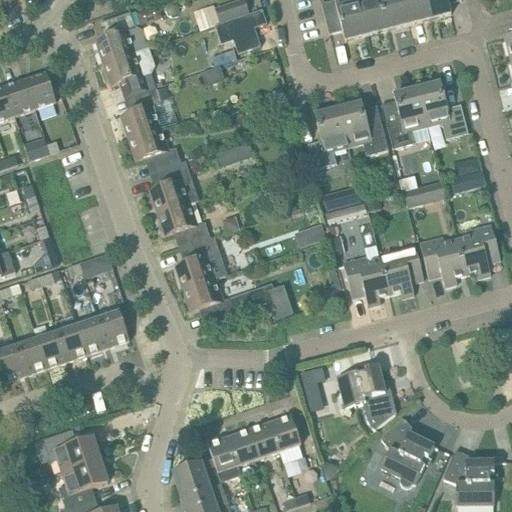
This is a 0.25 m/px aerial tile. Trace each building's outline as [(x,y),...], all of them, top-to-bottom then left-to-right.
[(356,0),(333,0),(334,2),(321,6),(329,37),(342,33),(345,44),(367,38),(356,0)] [(364,0),(356,0),(367,38),(387,33),(379,0),(373,0),(365,2),(364,0)] [(379,0),(387,33),(408,27),(401,0),(379,0)] [(423,0),(401,0),(408,27),(429,22),(423,0)] [(462,3),(461,0),(423,0),(429,22),(451,16),(448,6),(462,3)] [(245,1),(215,11),(221,26),(250,16),(245,1)] [(95,44),(103,67),(149,52),(143,33),(136,31),(130,15),(108,23),(111,34),(103,36),(105,40),(95,44)] [(129,88),(133,98),(154,92),(149,77),(151,76),(155,69),(149,52),(103,67),(110,89),(120,86),(122,90),(129,88)] [(26,85),(35,113),(56,106),(46,78),(26,85)] [(5,92),(14,120),(35,113),(26,85),(5,92)] [(440,85),(417,91),(427,130),(442,126),(446,143),(468,137),(461,108),(447,112),(440,85)] [(120,119),(128,143),(159,132),(152,109),(159,106),(159,105),(170,101),(166,89),(155,93),(154,92),(133,98),(137,110),(129,112),(130,116),(120,119)] [(427,130),(417,91),(393,97),(400,123),(386,127),(393,152),(415,147),(412,134),(427,130)] [(0,93),(0,124),(14,120),(5,92),(0,93)] [(361,106),(338,112),(348,150),(363,146),(366,159),(388,153),(387,148),(382,128),(368,132),(361,106)] [(348,150),(338,112),(315,117),(321,144),(308,147),(314,173),(336,167),(333,154),(348,150)] [(155,164),(158,173),(179,167),(174,150),(166,153),(159,132),(128,143),(136,165),(145,162),(147,166),(155,164)] [(241,148),(242,154),(258,150),(256,144),(241,148)] [(56,145),(47,148),(50,157),(59,154),(56,145)] [(50,157),(47,148),(26,155),(29,164),(50,157)] [(14,159),(5,161),(8,171),(16,168),(14,159)] [(5,161),(0,163),(0,173),(8,171),(5,161)] [(157,216),(189,206),(198,203),(186,165),(179,167),(158,173),(162,185),(154,188),(156,192),(150,194),(157,216)] [(482,175),(461,180),(465,194),(486,188),(482,175)] [(417,191),(414,180),(399,184),(402,195),(417,191)] [(23,191),(27,203),(35,200),(31,188),(23,191)] [(417,191),(402,195),(406,212),(422,208),(417,191)] [(333,197),(323,199),(327,215),(337,212),(333,197)] [(35,200),(27,203),(31,215),(39,212),(35,200)] [(378,201),(365,204),(367,214),(380,211),(378,201)] [(201,244),(210,241),(205,225),(196,228),(189,206),(157,216),(165,240),(175,237),(176,241),(184,238),(187,248),(201,244)] [(325,218),(327,227),(366,216),(364,206),(325,218)] [(321,228),(295,236),(300,251),(326,242),(321,228)] [(37,232),(41,244),(49,241),(45,229),(37,232)] [(469,241),(457,244),(466,279),(477,276),(478,281),(490,278),(488,267),(500,263),(491,229),(467,235),(469,241)] [(49,241),(41,244),(45,256),(53,253),(49,241)] [(175,269),(183,293),(216,282),(209,261),(216,259),(210,241),(201,244),(205,255),(183,263),(184,266),(175,269)] [(466,279),(457,244),(444,247),(443,241),(419,247),(424,263),(428,282),(441,279),(444,290),(457,287),(455,281),(466,279)] [(393,260),(380,264),(389,298),(400,296),(401,302),(414,298),(411,287),(424,283),(415,248),(391,255),(393,260)] [(389,298),(380,264),(368,267),(367,261),(343,267),(352,302),(365,299),(368,310),(380,307),(379,301),(389,298)] [(91,263),(80,267),(83,275),(94,271),(91,263)] [(83,275),(80,267),(68,271),(70,279),(83,275)] [(336,269),(327,272),(332,288),(327,299),(339,304),(343,293),(336,269)] [(51,276),(39,281),(42,290),(54,286),(51,276)] [(42,290),(39,281),(27,285),(30,294),(42,290)] [(216,282),(183,293),(190,316),(208,310),(213,325),(236,317),(230,301),(223,304),(216,282)] [(283,289),(269,294),(278,322),(293,317),(283,289)] [(9,291),(0,293),(0,303),(12,299),(9,291)] [(120,315),(99,322),(108,351),(129,344),(120,315)] [(99,322),(78,329),(88,358),(108,351),(99,322)] [(78,329),(57,336),(67,365),(88,358),(78,329)] [(57,336),(37,343),(47,372),(67,365),(57,336)] [(37,343),(16,350),(26,379),(47,372),(37,343)] [(26,379),(16,350),(0,355),(0,370),(5,386),(26,379)] [(312,367),(294,373),(297,383),(315,378),(312,367)] [(366,377),(359,379),(357,375),(337,380),(342,400),(345,412),(363,407),(367,424),(374,433),(380,429),(396,416),(389,407),(393,403),(390,391),(384,393),(378,370),(365,373),(366,377)] [(291,419),(270,426),(280,455),(301,448),(291,419)] [(381,471),(400,480),(400,484),(401,487),(403,490),(407,490),(411,489),(413,486),(415,488),(434,449),(413,439),(415,435),(405,422),(381,442),(390,453),(381,471)] [(270,426),(250,434),(259,462),(280,455),(270,426)] [(250,434),(229,441),(239,469),(259,462),(250,434)] [(58,463),(62,475),(100,462),(93,440),(73,447),(68,435),(42,443),(50,466),(58,463)] [(213,462),(215,468),(221,486),(242,479),(239,469),(229,441),(208,448),(213,462)] [(443,482),(456,488),(456,507),(494,507),(494,465),(471,465),(471,460),(455,454),(448,472),(443,482)] [(58,491),(65,511),(68,511),(92,504),(88,492),(108,486),(100,462),(62,475),(66,488),(58,491)] [(172,475),(178,492),(207,483),(203,472),(215,468),(213,462),(201,466),(201,465),(172,475)] [(326,466),(322,467),(326,481),(331,482),(341,472),(338,469),(326,466)] [(178,492),(184,510),(213,500),(207,483),(178,492)] [(218,498),(224,496),(221,487),(215,489),(218,498)] [(224,496),(218,498),(221,508),(227,506),(224,496)] [(307,497),(296,501),(299,510),(310,506),(307,497)] [(184,510),(184,511),(216,511),(213,500),(184,510)] [(292,511),(299,510),(296,501),(283,505),(285,511),(292,511)]
